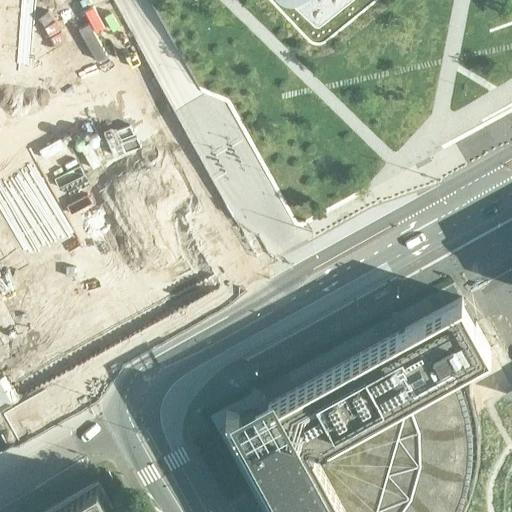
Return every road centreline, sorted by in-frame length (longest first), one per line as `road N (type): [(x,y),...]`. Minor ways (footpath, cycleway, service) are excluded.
road 1 (tertiary): [(511,153),(131,360),(115,386),(122,424)]
road 2 (tertiary): [(166,395),(183,375),(511,193)]
road 3 (unclassified): [(0,488),(122,424)]
road 4 (tertiary): [(207,511),(160,425),(166,395)]
